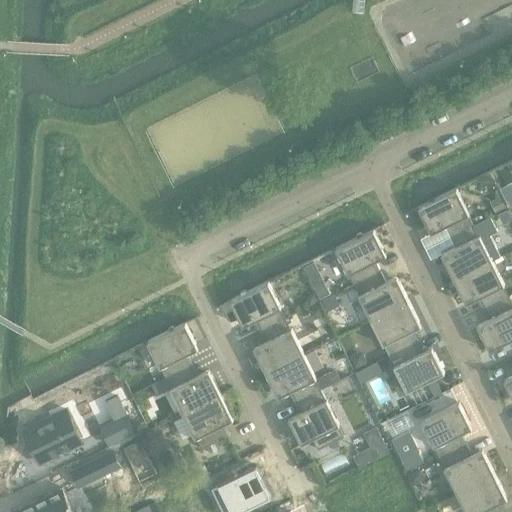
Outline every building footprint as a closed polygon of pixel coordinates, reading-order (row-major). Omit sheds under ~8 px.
[(431,202),(419,208),(432,234),(443,228),(448,239),(475,225),(470,215),(457,189),(435,200),(434,198),(429,200),(431,202)] [(501,197),(491,201),(497,212),(506,208),(501,197)] [(511,217),(508,210),(499,215),(503,224),(511,219),(511,217)] [(453,249),(442,254),(455,280),(493,261),(501,257),(491,235),(498,232),(491,217),(475,226),(475,225),(448,239),(453,249)] [(359,238),(336,249),(349,275),(350,275),(355,285),(381,272),(376,261),(387,256),(374,230),(363,236),(362,233),(357,236),(359,238)] [(493,261),(455,280),(467,305),(478,299),(483,310),(510,296),(505,286),(493,261)] [(381,272),(355,285),(360,295),(359,296),(372,321),(410,302),(398,277),(387,282),(381,272)] [(243,296),(231,301),(244,327),(255,322),(260,332),(287,319),(281,308),(282,308),(269,282),(247,293),(246,291),(241,293),(243,296)] [(325,282),(314,288),(320,298),(331,293),(325,282)] [(309,294),(308,300),(311,306),(320,301),(315,291),(309,294)] [(334,295),(323,301),(328,311),(339,305),(334,295)] [(478,325),(480,330),(490,351),(511,340),(511,300),(510,296),(483,310),(489,320),(478,325)] [(410,302),(372,321),(384,346),(385,346),(390,356),(417,343),(411,332),(422,327),(410,302)] [(321,303),(309,309),(312,315),(320,318),(326,314),(321,303)] [(254,348),(257,353),(267,373),(305,354),(292,329),(287,319),(260,332),(265,343),(254,348)] [(170,332),(148,343),(161,368),(162,368),(167,378),(193,365),(188,355),(199,350),(186,324),(175,329),(174,327),(169,329),(170,332)] [(417,343),(390,356),(395,366),(395,367),(407,392),(445,373),(433,348),(422,353),(417,343)] [(357,353),(350,357),(356,368),(367,362),(364,356),(357,353)] [(305,354),(267,373),(279,398),(290,393),(295,403),(322,390),(317,379),(305,354)] [(193,365),(167,378),(172,389),(171,389),(184,414),(222,395),(210,370),(199,376),(193,365)] [(290,419),(292,424),(302,445),(313,439),(319,450),(345,437),(340,426),(328,400),(327,400),(322,390),(295,403),(301,414),(290,419)] [(222,395),(184,414),(196,439),(197,439),(202,450),(229,437),(223,426),(234,420),(222,395)] [(435,447),(440,458),(467,444),(462,434),(473,429),(460,403),(422,422),(435,448),(435,447)] [(67,410),(25,431),(40,462),(83,442),(67,410)] [(377,427),(366,433),(373,448),(378,458),(390,453),(377,427)] [(410,431),(393,440),(403,460),(407,470),(424,462),(419,452),(420,451),(410,431)] [(467,444),(440,458),(446,468),(445,468),(457,493),(496,474),(483,449),(472,455),(467,444)] [(112,450),(73,469),(81,487),(120,467),(112,450)] [(257,466),(212,488),(224,511),(240,511),(272,497),(257,466)] [(420,469),(408,475),(413,484),(422,480),(423,474),(420,469)] [(496,474),(457,493),(466,511),(500,511),(497,505),(508,500),(496,474)] [(76,511),(64,486),(21,508),(22,511),(76,511)]
